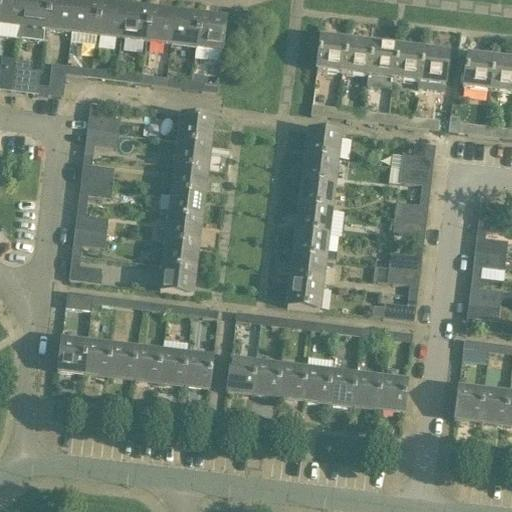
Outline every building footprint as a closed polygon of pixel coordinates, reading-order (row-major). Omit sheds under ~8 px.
[(0,0),(0,40),(18,43),(18,42),(23,0),(0,0)] [(43,45),(45,33),(49,1),(42,0),(23,0),(18,42),(43,45)] [(49,1),(45,33),(70,36),(74,4),(49,1)] [(70,36),(69,45),(94,48),(95,40),(99,7),(74,4),(70,36)] [(99,7),(95,40),(120,43),(124,10),(99,7)] [(124,10),(120,43),(145,46),(149,13),(124,10)] [(149,13),(145,46),(170,49),(174,16),(149,13)] [(174,16),(170,49),(195,52),(199,20),(174,16)] [(219,66),(221,55),(225,23),(199,20),(195,52),(193,63),(219,66)] [(314,74),(315,74),(340,77),(345,42),(318,39),(314,74)] [(370,46),(345,42),(340,77),(366,80),(370,46)] [(366,80),(365,90),(390,93),(391,83),(396,49),(370,46),(366,80)] [(421,52),(396,49),(391,83),(417,86),(421,52)] [(421,52),(417,86),(443,90),(447,55),(421,52)] [(487,95),(491,60),(465,57),(461,91),(487,95)] [(511,97),(511,62),(491,60),(487,95),(511,97)] [(0,65),(0,93),(12,95),(16,63),(0,61),(0,65)] [(16,63),(12,95),(27,97),(38,98),(39,89),(40,75),(30,74),(31,65),(16,63)] [(48,90),(47,99),(62,101),(65,78),(66,70),(50,68),(48,90)] [(81,71),(66,70),(65,78),(80,80),(81,71)] [(100,82),(115,84),(116,76),(101,74),(100,82)] [(130,86),(131,77),(116,76),(115,84),(130,86)] [(150,89),(165,90),(166,82),(151,80),(150,89)] [(180,92),(181,84),(166,82),(165,90),(180,92)] [(216,88),(201,86),(200,95),(215,97),(216,88)] [(374,103),(365,102),(363,113),(373,114),(374,103)] [(310,119),(326,121),(327,110),(311,108),(310,119)] [(346,113),(345,123),(361,125),(362,114),(346,113)] [(361,125),(377,127),(378,116),(362,114),(361,125)] [(88,118),(86,134),(118,138),(120,123),(88,118)] [(177,144),(209,148),(212,123),(181,119),(177,144)] [(396,129),(412,131),(413,121),(397,119),(396,129)] [(413,121),(412,131),(427,133),(429,123),(413,121)] [(468,127),(466,138),(482,140),(483,129),(468,127)] [(483,129),(482,140),(498,142),(499,131),(483,129)] [(118,138),(86,134),(84,149),(116,153),(118,138)] [(305,160),(336,164),(339,138),(308,134),(305,160)] [(174,169),(206,173),(209,148),(177,144),(174,169)] [(431,175),(433,160),(402,157),(400,171),(431,175)] [(305,160),(302,185),(333,189),(345,190),(349,165),(336,164),(305,160)] [(82,169),(80,184),(112,187),(113,172),(82,169)] [(171,194),(203,198),(206,173),(174,169),(171,194)] [(429,190),(431,175),(400,171),(398,186),(429,190)] [(112,187),(80,184),(78,199),(110,203),(112,187)] [(299,210),(330,214),(333,189),(302,185),(299,210)] [(168,219),(200,223),(203,198),(171,194),(168,219)] [(425,225),(427,210),(396,206),(394,221),(425,225)] [(511,210),(480,206),(478,221),(510,225),(511,210)] [(299,210),(295,235),(327,239),(340,241),(343,215),(330,214),(299,210)] [(75,218),(74,234),(105,238),(107,223),(75,218)] [(165,245),(197,248),(200,223),(168,219),(165,245)] [(423,240),(425,225),(394,221),(392,236),(423,240)] [(105,238),(74,234),(72,249),(103,253),(105,238)] [(295,235),(292,260),(324,264),(334,265),(336,256),(325,255),(327,239),(295,235)] [(476,241),(474,256),(505,260),(507,245),(476,241)] [(162,270),(194,273),(197,248),(165,245),(162,270)] [(419,275),(421,261),(389,256),(387,271),(419,275)] [(505,260),(474,256),(472,272),(503,275),(505,260)] [(289,285),(321,289),(324,264),(292,260),(289,285)] [(103,273),(69,269),(67,285),(102,288),(103,273)] [(159,295),(191,299),(194,273),(162,270),(159,295)] [(387,271),(373,270),(372,284),(386,286),(387,271)] [(417,290),(419,275),(387,271),(386,286),(417,290)] [(286,311),(318,315),(321,289),(289,285),(286,311)] [(469,291),(467,306),(499,310),(501,295),(469,291)] [(92,299),(66,296),(64,312),(90,315),(92,299)] [(511,309),(511,296),(501,296),(500,308),(511,309)] [(116,311),(117,302),(102,300),(101,309),(116,311)] [(132,304),(117,302),(116,311),(131,313),(132,304)] [(166,317),(167,308),(152,306),(151,315),(166,317)] [(499,310),(467,306),(466,322),(497,325),(499,310)] [(413,326),(415,311),(383,307),(381,322),(413,326)] [(182,310),(167,308),(166,317),(181,319),(182,310)] [(217,314),(202,313),(201,321),(216,323),(217,314)] [(234,325),(249,327),(250,318),(235,317),(234,325)] [(285,331),(286,323),(271,321),(270,330),(285,331)] [(301,324),(286,323),(285,331),(300,333),(301,324)] [(321,327),(320,336),(335,337),(336,329),(321,327)] [(351,330),(336,329),(335,337),(350,339),(351,330)] [(385,343),(386,335),(371,333),(370,342),(385,343)] [(401,336),(386,335),(385,343),(400,345),(401,336)] [(82,379),(86,347),(61,344),(57,376),(82,379)] [(474,345),(473,354),(488,356),(489,347),(474,345)] [(111,350),(86,347),(82,379),(107,382),(111,350)] [(489,347),(488,356),(503,358),(504,349),(489,347)] [(132,385),(136,353),(111,350),(107,382),(132,385)] [(161,356),(136,353),(132,385),(157,388),(161,356)] [(182,391),(186,359),(161,356),(157,388),(182,391)] [(212,362),(186,359),(182,391),(208,394),(212,362)] [(306,373),(302,405),(327,408),(330,376),(332,364),(307,362),(306,373)] [(252,399),(256,367),(230,364),(227,396),(252,399)] [(281,370),(256,367),(252,399),(277,402),(281,370)] [(302,405),(306,373),(281,370),(277,402),(302,405)] [(352,411),(355,379),(330,376),(327,408),(352,411)] [(380,382),(355,379),(352,411),(376,414),(380,382)] [(402,417),(406,385),(380,382),(376,414),(402,417)] [(479,426),(483,394),(457,391),(454,423),(479,426)] [(508,398),(483,394),(479,426),(504,429),(508,398)]
